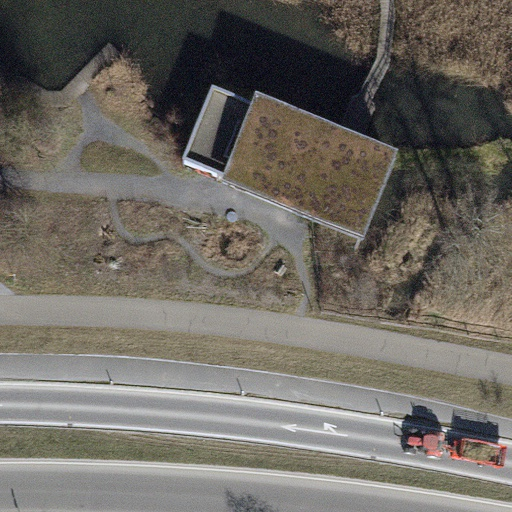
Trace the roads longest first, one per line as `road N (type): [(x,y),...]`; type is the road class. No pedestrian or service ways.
road 1 (secondary): [(511,464),(202,414),(0,404)]
road 2 (secondary): [(0,484),(180,491),(380,511)]
